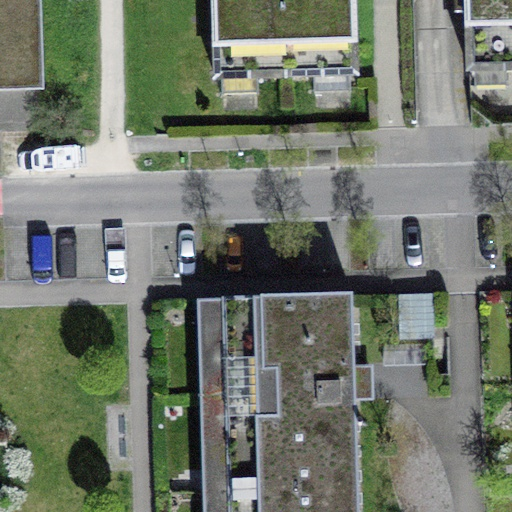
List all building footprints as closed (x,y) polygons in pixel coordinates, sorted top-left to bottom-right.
[(0,0),(0,86),(37,85),(34,0),(0,0)] [(353,0),(212,0),(216,80),(356,75),(353,0)] [(469,72),(511,70),(511,0),(455,0),(456,15),(467,15),(469,72)] [(223,299),(228,491),(359,488),(353,296),(223,299)] [(359,511),(359,488),(228,491),(228,511),(359,511)]
